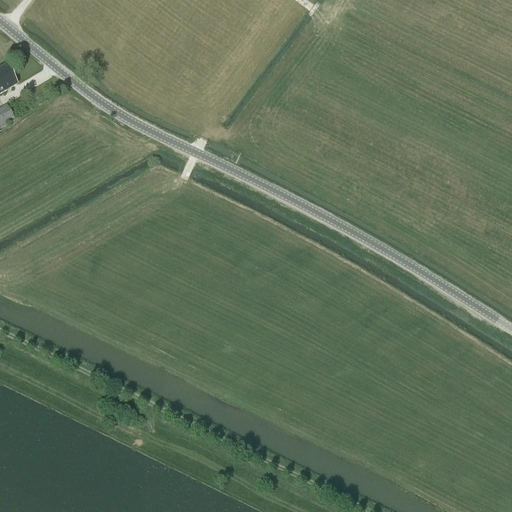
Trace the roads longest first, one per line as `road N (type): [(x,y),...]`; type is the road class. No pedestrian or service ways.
road 1 (tertiary): [(511,330),(378,246),(122,119),(0,24)]
road 2 (track): [(0,330),(370,511)]
